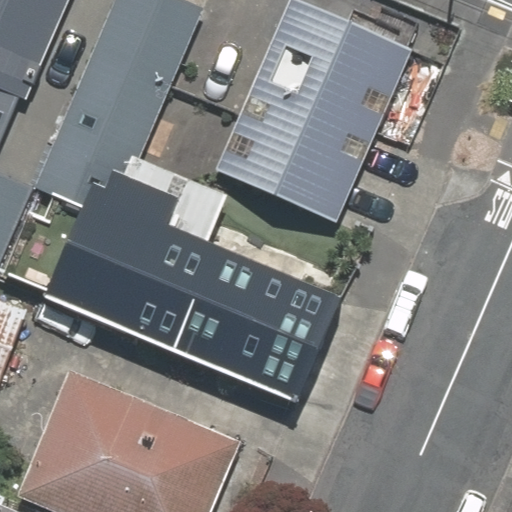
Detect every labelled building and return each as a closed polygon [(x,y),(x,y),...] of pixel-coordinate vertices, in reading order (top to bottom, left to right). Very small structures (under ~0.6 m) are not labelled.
[(200,7),(182,0),(105,0),(30,185),(76,204),(38,296),(293,399),(337,291),(207,238),(227,190),(140,155),(200,7)] [(401,41),(300,0),(290,0),(222,167),(331,211),(401,41)] [(0,387),(29,313),(0,302),(0,387)] [(0,495),(38,511),(215,511),(243,450),(34,359),(0,436),(0,495)] [(38,511),(0,495),(0,511),(38,511)]
